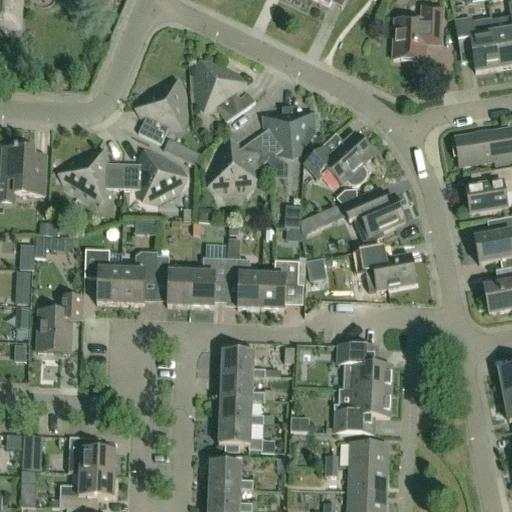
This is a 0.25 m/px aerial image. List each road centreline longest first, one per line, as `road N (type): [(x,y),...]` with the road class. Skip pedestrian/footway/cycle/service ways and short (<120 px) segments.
road 1 (unclassified): [(405,140),(362,104),(150,0)]
road 2 (residential): [(191,333),(326,333),(333,319),(453,320)]
road 3 (residential): [(0,113),(95,113),(149,0)]
road 4 (unclassified): [(453,320),(431,188),(405,140)]
road 5 (residential): [(183,511),(191,333)]
road 6 (residential): [(492,511),(459,351)]
road 7 (residential): [(139,412),(0,406)]
road 8 (residential): [(139,412),(141,332),(191,333)]
